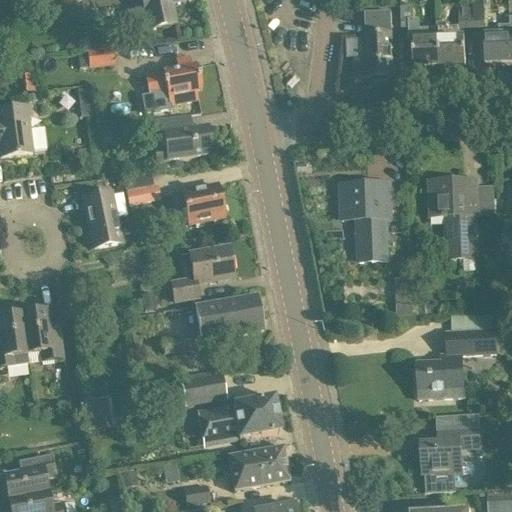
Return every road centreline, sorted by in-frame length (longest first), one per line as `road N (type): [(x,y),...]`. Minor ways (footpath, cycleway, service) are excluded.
road 1 (tertiary): [(335,511),(256,128)]
road 2 (residential): [(311,125),(511,118)]
road 3 (tertiary): [(256,128),(224,0)]
road 4 (residential): [(311,125),(328,0)]
